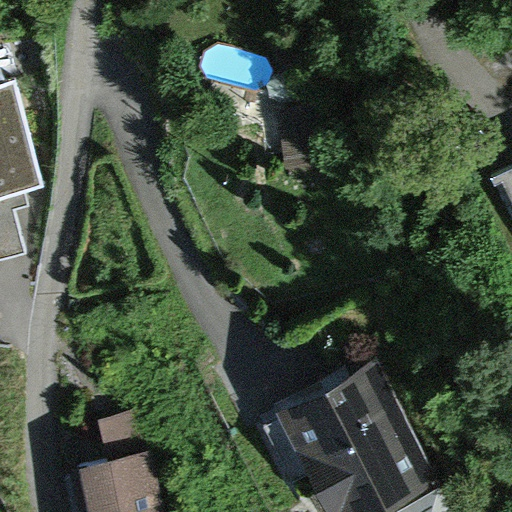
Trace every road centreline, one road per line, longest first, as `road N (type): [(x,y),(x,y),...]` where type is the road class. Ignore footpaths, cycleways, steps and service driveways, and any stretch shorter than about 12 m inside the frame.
road 1 (residential): [(55,511),(41,462),(40,390),(80,74)]
road 2 (residential): [(80,74),(117,86),(129,148),(168,248),(239,351)]
